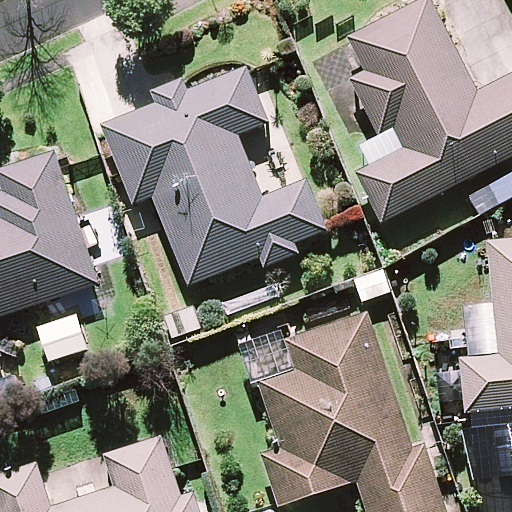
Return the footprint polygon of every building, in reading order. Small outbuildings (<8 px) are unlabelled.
[(352,79),(380,136),(389,132),(399,152),(390,157),(358,173),(383,221),(511,156),(511,75),(479,92),(433,0),(427,0),(352,38),(368,71),(352,79)] [(264,267),(300,253),(296,243),(327,230),(307,180),(264,197),(239,134),(270,122),(247,65),(103,122),(135,202),(154,195),(190,285),(261,257),(264,267)] [(0,315),(99,285),(57,153),(0,170),(0,356),(2,356),(0,349),(0,315)] [(511,240),(489,242),(496,304),(463,307),(467,341),(501,337),(502,355),(460,359),(466,412),(511,407),(511,240)] [(414,447),(367,312),(249,353),(283,449),(263,456),(280,505),(358,478),(369,511),(446,511),(423,443),(414,447)] [(201,511),(195,490),(181,494),(164,440),(105,458),(114,487),(52,506),(42,474),(0,486),(0,511),(201,511)]
